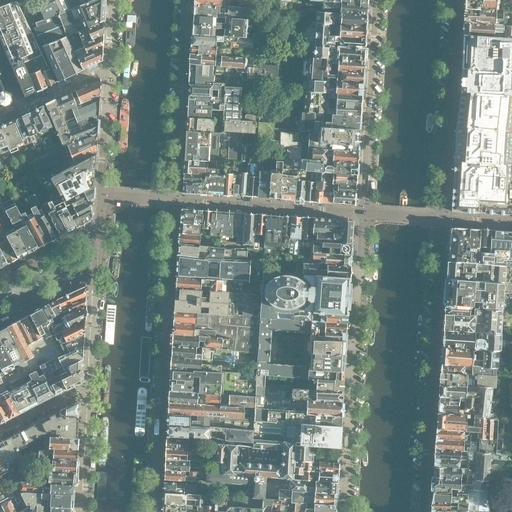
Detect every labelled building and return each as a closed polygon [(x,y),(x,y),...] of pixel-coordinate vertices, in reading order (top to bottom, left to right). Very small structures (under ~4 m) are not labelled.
[(32,35),(28,27),(15,0),(0,0),(0,38),(0,39),(12,69),(13,70),(25,64),(29,73),(39,69),(47,66),(32,35)] [(104,16),(104,0),(97,0),(81,7),(71,12),(65,0),(35,0),(38,8),(55,1),(61,15),(59,16),(66,36),(104,20),(104,19),(103,19),(103,18),(103,16),(104,16)] [(65,0),(71,12),(81,7),(78,0),(65,0)] [(365,15),(366,9),(366,4),(309,0),(309,6),(318,7),(323,4),(323,8),(334,9),(334,7),(340,7),(340,13),(365,15)] [(511,0),(465,0),(465,8),(495,10),(495,6),(501,6),(501,10),(511,10),(511,0)] [(71,48),(66,36),(59,16),(61,15),(55,1),(38,8),(44,19),(39,21),(36,22),(32,24),(44,51),(50,66),(51,67),(57,80),(57,81),(82,69),(77,58),(102,47),(103,34),(71,48)] [(248,19),(249,7),(230,6),(194,4),(193,16),(247,19),(248,19)] [(511,25),(511,10),(501,10),(501,11),(495,10),(465,8),(464,22),(511,25)] [(126,14),(124,45),(125,46),(126,47),(127,48),(128,48),(129,48),(130,48),(131,48),(132,48),(133,47),(134,47),(135,46),(135,45),(136,45),(137,15),(137,14),(136,13),(136,12),(135,12),(134,11),(133,11),(132,10),(131,10),(130,11),(129,11),(128,12),(127,13),(126,14)] [(288,22),(289,10),(279,10),(279,17),(279,21),(286,22),(288,22)] [(334,25),(334,18),(341,18),(340,25),(365,26),(365,15),(340,13),(317,12),(316,20),(313,20),(312,23),(334,25)] [(246,38),(247,19),(193,16),(192,35),(213,36),(214,28),(224,29),(223,37),(246,38)] [(103,34),(103,30),(103,25),(103,23),(104,20),(66,36),(71,48),(103,34)] [(279,21),(273,21),(271,21),(270,39),(278,40),(279,21)] [(287,37),(288,28),(286,27),(286,22),(279,21),(278,40),(277,44),(285,45),(285,38),(287,37)] [(511,37),(511,25),(464,22),(463,34),(511,37)] [(334,37),(335,29),(340,29),(340,37),(364,38),(365,26),(340,25),(334,25),(312,23),(312,26),(316,27),(315,36),(334,37)] [(511,37),(463,34),(461,69),(460,92),(456,126),(455,141),(453,141),(452,145),(455,146),(454,161),(453,175),(450,175),(450,181),(452,181),(451,210),(451,211),(507,214),(511,214),(511,179),(510,179),(511,162),(511,152),(511,151),(511,37)] [(253,48),(254,38),(246,38),(223,37),(213,36),(192,35),(191,35),(191,45),(230,47),(236,48),(236,47),(253,48)] [(334,48),(334,42),(339,42),(339,48),(363,50),(364,38),(340,37),(334,37),(315,36),(315,45),(311,45),(311,46),(315,47),(334,48)] [(277,49),(277,44),(278,40),(270,39),(269,49),(277,49)] [(230,54),(230,47),(191,45),(190,53),(215,55),(221,55),(232,56),(232,54),(230,54)] [(101,60),(102,47),(77,58),(82,69),(101,60)] [(362,61),(363,53),(363,50),(339,48),(334,48),(315,47),(314,52),(316,52),(316,58),(322,58),(333,59),(334,53),(339,53),(338,59),(362,61)] [(244,67),(245,65),(245,57),(232,56),(221,55),(220,62),(217,62),(217,60),(215,60),(215,55),(190,53),(189,64),(228,66),(231,66),(244,67)] [(128,93),(129,92),(131,54),(124,54),(122,92),(122,93),(123,93),(123,94),(124,94),(125,94),(126,94),(127,94),(128,93)] [(362,72),(332,70),(332,74),(328,73),(329,70),(321,70),(322,58),(316,58),(310,58),(310,62),(307,62),(306,63),(305,74),(306,75),(309,75),(309,80),(361,83),(362,72)] [(362,72),(362,65),(362,61),(338,59),(333,59),(322,58),(321,70),(329,70),(329,63),(333,63),(333,64),(336,64),(336,67),(332,67),(332,70),(362,72)] [(32,82),(29,73),(25,64),(13,70),(24,97),(36,91),(32,82)] [(276,67),(269,67),(245,65),(244,67),(231,66),(231,69),(228,69),(228,66),(189,64),(188,84),(211,86),(211,83),(224,84),(224,86),(241,87),(274,90),(274,89),(275,78),(278,78),(279,67),(276,67)] [(54,82),(47,66),(39,69),(46,86),(54,82)] [(46,86),(39,69),(29,73),(32,82),(36,91),(46,86)] [(99,95),(100,79),(99,79),(75,91),(71,92),(76,105),(99,95)] [(361,83),(309,80),(308,91),(360,95),(361,83)] [(223,98),(224,86),(224,84),(211,83),(211,86),(188,84),(187,96),(223,98)] [(239,120),(241,87),(224,86),(223,98),(187,96),(187,97),(188,97),(187,117),(239,120)] [(12,102),(7,91),(0,94),(0,104),(1,107),(12,102)] [(359,115),(360,102),(360,95),(308,91),(305,91),(304,112),(322,113),(331,114),(359,115)] [(76,105),(71,92),(55,100),(60,111),(76,105)] [(97,119),(99,95),(76,105),(60,111),(68,131),(97,119)] [(121,102),(120,104),(118,142),(118,144),(118,146),(119,148),(119,149),(120,151),(120,152),(121,153),(122,154),(124,152),(125,151),(125,150),(126,148),(127,146),(127,145),(127,143),(129,104),(129,102),(128,101),(128,100),(126,99),(125,99),(124,99),(122,100),(121,100),(121,102)] [(68,131),(60,111),(55,100),(45,104),(60,141),(62,145),(72,141),(68,131)] [(51,127),(43,106),(30,112),(42,143),(44,147),(47,145),(46,141),(51,139),(47,128),(51,127)] [(272,128),(273,110),(259,109),(257,144),(257,145),(260,145),(280,146),(280,133),(285,133),(285,132),(285,129),(272,128)] [(42,143),(30,112),(21,116),(33,146),(34,147),(42,143)] [(358,129),(359,115),(331,114),(330,123),(321,122),(322,113),(304,112),(300,112),(299,131),(313,132),(313,134),(319,135),(320,127),(358,129)] [(33,146),(21,116),(13,120),(23,144),(26,149),(33,146)] [(212,131),(213,124),(223,124),(223,131),(254,133),(255,116),(245,116),(244,121),(239,120),(187,117),(186,117),(186,129),(212,131)] [(96,133),(97,119),(68,131),(72,141),(96,133)] [(23,144),(13,120),(0,125),(0,129),(8,149),(9,150),(23,144)] [(357,145),(358,134),(358,129),(320,127),(319,135),(319,143),(357,145)] [(0,152),(8,149),(0,129),(0,152)] [(240,157),(241,143),(241,134),(186,131),(184,160),(207,161),(218,162),(224,162),(233,162),(233,161),(240,161),(240,157)] [(356,163),(357,147),(357,145),(319,143),(319,135),(313,134),(285,132),(285,133),(280,133),(280,146),(280,147),(287,147),(286,159),(356,163)] [(40,183),(95,154),(97,133),(96,133),(72,141),(62,145),(60,141),(50,145),(51,146),(28,155),(29,156),(28,156),(29,159),(32,165),(32,166),(35,171),(34,171),(35,172),(37,178),(38,178),(40,183)] [(245,196),(248,144),(241,143),(240,157),(240,161),(238,196),(245,196)] [(257,197),(259,157),(260,145),(257,145),(257,144),(248,144),(245,196),(256,197),(257,197)] [(93,186),(95,154),(40,183),(40,184),(39,184),(40,185),(42,184),(43,187),(49,197),(55,194),(59,201),(62,200),(63,202),(93,186)] [(268,197),(269,173),(263,173),(264,165),(270,166),(270,158),(259,157),(257,197),(268,197)] [(356,174),(356,164),(356,163),(286,159),(286,164),(281,164),(281,169),(286,169),(296,170),(305,170),(316,171),(316,172),(325,172),(333,172),(333,173),(356,174)] [(206,169),(207,161),(184,160),(183,173),(201,174),(201,173),(209,174),(223,175),(224,162),(218,162),(218,169),(206,169)] [(238,196),(240,161),(233,161),(233,162),(233,169),(232,174),(231,195),(238,196)] [(279,198),(281,169),(281,164),(281,161),(276,161),(275,172),(269,172),(269,173),(268,197),(279,198)] [(231,195),(232,174),(229,174),(229,169),(233,169),(233,162),(224,162),(223,175),(222,195),(231,195)] [(294,199),(295,178),(286,177),(286,169),(281,169),(279,198),(294,199)] [(303,200),(305,170),(296,170),(295,178),(294,199),(303,200)] [(314,191),(315,182),(316,172),(316,171),(305,170),(303,200),(313,201),(314,191)] [(355,184),(355,177),(356,174),(333,173),(333,178),(330,178),(330,179),(325,179),(325,172),(316,172),(315,182),(325,182),(336,183),(355,184)] [(200,183),(201,174),(183,173),(182,182),(200,183)] [(207,194),(209,174),(201,173),(201,174),(200,183),(200,193),(207,194)] [(222,195),(223,175),(209,174),(207,194),(222,195)] [(200,193),(200,183),(182,182),(182,193),(200,193)] [(354,204),(354,193),(333,191),(333,189),(325,188),(325,182),(315,182),(314,191),(322,192),(330,192),(333,193),(332,203),(354,204)] [(354,193),(355,187),(355,184),(336,183),(336,186),(333,186),(333,189),(333,191),(354,193)] [(92,197),(93,186),(63,202),(65,206),(70,203),(73,207),(92,197)] [(321,202),(322,192),(314,191),(313,201),(321,202)] [(332,203),(333,193),(330,192),(322,192),(321,202),(332,203)] [(47,220),(44,214),(34,194),(25,199),(34,216),(48,242),(56,237),(47,220)] [(67,210),(65,206),(63,202),(62,200),(59,201),(55,194),(49,197),(51,200),(53,205),(57,203),(60,209),(56,211),(67,232),(76,227),(72,219),(67,210)] [(92,208),(92,207),(91,207),(92,198),(92,197),(73,207),(67,210),(72,219),(91,208),(92,208)] [(38,247),(20,214),(11,198),(1,203),(28,253),(28,252),(30,251),(31,251),(31,250),(34,248),(34,249),(35,248),(37,247),(38,247)] [(67,232),(56,211),(53,205),(51,200),(46,202),(51,211),(47,213),(59,236),(67,232)] [(28,253),(1,203),(0,203),(0,225),(1,228),(17,258),(18,257),(20,256),(20,257),(20,256),(24,254),(25,254),(27,253),(28,253)] [(193,216),(194,210),(194,207),(186,207),(185,209),(181,208),(180,215),(193,216)] [(89,220),(91,217),(91,208),(72,219),(76,227),(89,220)] [(201,224),(202,210),(194,210),(193,216),(193,223),(201,224)] [(210,227),(211,211),(203,210),(202,210),(201,224),(201,234),(201,235),(209,236),(209,227),(210,227)] [(230,243),(230,241),(232,212),(211,211),(210,227),(209,227),(209,236),(209,237),(220,237),(219,247),(242,248),(242,244),(230,243)] [(48,242),(34,216),(28,219),(24,212),(20,214),(38,247),(48,242)] [(242,242),(244,213),(232,212),(230,241),(237,241),(237,242),(242,242)] [(253,245),(255,214),(244,213),(242,242),(242,244),(253,245)] [(264,234),(266,214),(255,214),(253,245),(253,248),(258,248),(259,233),(264,234)] [(280,247),(282,216),(266,214),(264,234),(266,234),(265,249),(280,250),(280,247)] [(287,250),(290,216),(289,217),(282,216),(280,247),(284,247),(283,250),(287,250)] [(299,251),(301,217),(290,216),(287,250),(287,254),(295,254),(294,263),(298,263),(298,257),(299,251)] [(310,252),(311,241),(313,218),(301,217),(299,251),(310,252)] [(351,239),(353,221),(352,220),(340,219),(313,218),(311,241),(351,243),(353,243),(354,239),(351,239)] [(149,226),(149,228),(147,257),(147,259),(148,260),(150,261),(151,262),(152,261),(154,261),(155,260),(155,259),(156,258),(157,228),(157,227),(157,225),(157,224),(156,222),(156,221),(155,221),(154,219),(153,219),(152,220),(151,221),(150,222),(150,223),(149,225),(149,226)] [(201,224),(193,223),(180,222),(179,232),(201,234),(201,224)] [(511,266),(510,266),(511,232),(489,230),(479,229),(449,227),(447,250),(447,261),(445,261),(444,266),(447,267),(446,278),(444,304),(469,306),(471,306),(471,307),(511,309),(511,266)] [(17,258),(1,228),(0,228),(0,250),(7,263),(17,258)] [(118,276),(118,275),(123,235),(123,234),(122,234),(122,233),(121,233),(120,233),(119,232),(118,232),(118,233),(117,233),(116,233),(115,234),(110,275),(111,275),(111,276),(111,277),(112,278),(113,279),(114,279),(115,279),(116,279),(117,278),(118,278),(118,277),(118,276)] [(200,245),(201,235),(201,234),(179,232),(178,243),(200,245)] [(350,255),(351,243),(311,241),(310,252),(320,253),(321,246),(329,247),(328,253),(350,255)] [(246,259),(247,248),(242,248),(219,247),(200,245),(178,243),(177,254),(219,258),(246,259)] [(349,266),(350,258),(350,255),(328,253),(320,253),(310,252),(310,259),(324,259),(324,264),(349,266)] [(269,272),(270,261),(246,259),(219,258),(177,254),(176,277),(244,281),(248,282),(263,283),(263,272),(269,272)] [(349,273),(349,270),(349,266),(324,264),(300,263),(298,263),(294,263),(294,274),(349,277),(351,277),(351,273),(349,273)] [(346,314),(348,293),(349,277),(294,274),(269,272),(263,272),(263,283),(248,282),(247,293),(244,292),(175,288),(175,299),(174,311),(260,316),(272,317),(272,318),(311,321),(311,312),(346,314)] [(244,292),(244,281),(176,277),(175,288),(244,292)] [(60,308),(86,297),(86,286),(56,300),(60,308)] [(85,306),(85,300),(86,297),(60,308),(62,311),(68,308),(70,312),(85,306)] [(62,311),(60,308),(56,300),(49,304),(57,319),(64,315),(62,311)] [(57,319),(49,304),(41,308),(49,323),(52,322),(57,319)] [(468,315),(469,306),(444,304),(444,313),(468,315)] [(48,339),(84,319),(85,306),(70,312),(64,315),(67,320),(54,327),(52,322),(49,323),(41,327),(44,332),(48,339)] [(49,323),(41,308),(30,314),(41,334),(44,332),(41,327),(49,323)] [(104,345),(113,345),(116,309),(107,309),(104,345)] [(499,333),(501,310),(474,309),(473,315),(468,315),(444,313),(441,313),(441,316),(444,317),(443,329),(443,330),(473,332),(482,332),(499,333)] [(258,352),(260,316),(174,311),(173,322),(172,334),(230,337),(229,349),(229,350),(235,350),(258,352)] [(346,323),(346,315),(346,314),(311,312),(311,321),(316,321),(316,317),(326,318),(326,322),(346,323)] [(40,368),(83,345),(84,333),(84,332),(84,319),(48,339),(44,341),(41,334),(30,314),(7,326),(0,329),(0,339),(14,365),(16,364),(37,404),(54,395),(50,386),(45,377),(40,368)] [(269,363),(271,330),(310,333),(310,330),(311,321),(272,318),(272,317),(260,316),(258,352),(257,375),(307,378),(307,377),(308,369),(308,367),(308,366),(269,363)] [(345,332),(346,326),(346,323),(326,322),(316,321),(311,321),(310,330),(318,330),(318,326),(325,326),(325,331),(345,332)] [(345,341),(345,335),(345,332),(325,331),(324,335),(318,335),(318,330),(310,330),(310,333),(310,339),(345,341)] [(503,351),(504,334),(499,333),(482,332),(481,342),(472,341),(473,332),(443,330),(442,347),(497,350),(503,351)] [(198,347),(198,340),(203,341),(202,347),(229,349),(230,337),(172,334),(172,345),(196,346),(198,347)] [(139,375),(148,376),(150,336),(142,335),(139,375)] [(0,372),(14,365),(0,339),(0,372)] [(343,371),(344,354),(344,351),(344,348),(345,341),(310,339),(309,345),(309,355),(310,355),(310,367),(308,367),(308,369),(315,370),(322,370),(343,371)] [(45,377),(82,358),(83,345),(40,368),(45,377)] [(195,352),(196,346),(172,345),(171,356),(201,358),(201,353),(195,352)] [(233,367),(235,350),(229,350),(229,349),(202,347),(201,347),(201,353),(201,358),(171,356),(170,368),(221,371),(221,366),(233,367)] [(495,367),(497,350),(442,347),(441,364),(494,367),(495,367)] [(50,386),(61,380),(81,369),(82,369),(82,358),(45,377),(50,386)] [(16,364),(14,365),(0,372),(0,374),(20,412),(30,407),(37,404),(16,364)] [(108,403),(111,367),(111,366),(110,365),(109,364),(108,364),(107,364),(106,364),(106,365),(105,365),(105,366),(104,366),(102,403),(103,404),(103,405),(104,405),(104,406),(105,406),(106,406),(107,406),(107,405),(108,405),(108,404),(108,403)] [(493,376),(494,367),(441,364),(440,372),(462,374),(463,369),(471,370),(471,374),(493,376)] [(255,407),(256,385),(256,381),(238,380),(239,372),(221,371),(170,368),(169,390),(220,393),(228,394),(227,406),(243,407),(255,407)] [(81,382),(81,369),(61,380),(66,389),(81,382)] [(342,379),(343,371),(322,370),(322,374),(314,374),(315,370),(308,369),(307,377),(342,379)] [(471,374),(462,374),(440,372),(439,384),(464,385),(470,386),(492,387),(493,376),(471,374)] [(0,400),(9,418),(20,412),(0,374),(0,400)] [(342,379),(307,377),(307,378),(257,375),(256,381),(256,385),(285,387),(291,388),(342,391),(342,379)] [(66,389),(61,380),(50,386),(54,395),(66,389)] [(488,414),(489,390),(495,390),(495,387),(492,387),(470,386),(470,392),(464,391),(464,385),(439,384),(439,395),(475,397),(474,406),(473,414),(473,417),(496,419),(496,416),(491,415),(491,414),(488,414)] [(341,402),(291,399),(284,398),(285,387),(256,385),(255,407),(254,418),(254,420),(284,422),(300,423),(301,414),(340,416),(341,402)] [(341,402),(342,391),(291,388),(291,399),(341,402)] [(219,405),(220,393),(169,390),(168,402),(219,405)] [(457,405),(457,400),(464,401),(464,405),(474,406),(475,397),(439,395),(438,403),(457,405)] [(138,401),(137,428),(137,429),(137,430),(137,431),(138,431),(138,432),(139,432),(140,432),(141,432),(142,432),(143,432),(143,431),(144,431),(144,430),(144,429),(146,401),(145,400),(145,399),(144,399),(144,398),(143,398),(142,398),(141,398),(140,398),(139,398),(139,399),(138,400),(138,401)] [(0,422),(9,418),(0,400),(0,422)] [(78,416),(79,403),(77,401),(77,402),(59,411),(59,415),(78,416)] [(227,406),(219,405),(168,402),(167,413),(208,415),(219,416),(242,418),(243,407),(227,406)] [(464,409),(457,408),(457,405),(438,403),(438,412),(473,414),(474,406),(464,405),(464,409)] [(78,438),(78,416),(59,415),(59,411),(39,421),(45,433),(47,436),(49,436),(49,435),(78,438)] [(493,440),(494,440),(494,438),(502,439),(501,449),(511,450),(511,420),(496,419),(473,417),(473,414),(438,412),(437,428),(476,431),(476,441),(475,451),(492,452),(493,450),(493,440)] [(208,424),(208,415),(167,413),(167,424),(213,427),(213,424),(208,424)] [(340,419),(340,416),(301,414),(300,423),(340,426),(340,419)] [(99,419),(99,420),(97,463),(98,464),(98,465),(99,465),(100,465),(101,465),(102,465),(103,465),(104,465),(105,464),(106,463),(108,418),(107,417),(106,416),(105,416),(104,416),(103,416),(102,416),(101,417),(100,418),(99,419)] [(253,429),(254,420),(254,418),(242,418),(219,416),(219,427),(253,429)] [(338,447),(340,426),(300,423),(300,431),(290,430),(290,427),(284,427),(284,422),(254,420),(253,429),(252,439),(283,441),(283,433),(294,433),(294,434),(298,435),(298,437),(299,437),(299,445),(311,445),(338,447)] [(17,447),(45,433),(39,421),(11,436),(17,447)] [(219,427),(213,427),(167,424),(166,436),(187,437),(187,432),(193,433),(193,437),(212,438),(224,440),(252,442),(252,439),(253,429),(219,427)] [(462,440),(463,434),(464,435),(469,435),(469,440),(476,441),(476,431),(437,428),(436,438),(462,440)] [(77,449),(78,438),(49,435),(49,436),(48,447),(77,449)] [(0,468),(22,457),(17,447),(11,436),(0,441),(0,468)] [(475,451),(476,441),(469,440),(462,440),(436,438),(435,448),(435,449),(459,450),(467,451),(475,451)] [(186,451),(187,440),(166,439),(165,449),(186,451)] [(303,461),(310,461),(311,445),(299,445),(295,444),(295,442),(283,441),(252,439),(252,442),(252,447),(282,449),(281,466),(239,462),(238,474),(234,473),(236,445),(217,443),(215,462),(223,462),(222,473),(222,474),(254,476),(253,480),(261,481),(260,482),(265,482),(266,477),(289,479),(293,479),(293,474),(303,474),(303,461)] [(76,460),(77,449),(48,447),(44,446),(44,449),(38,449),(37,457),(38,457),(47,458),(47,453),(53,454),(52,458),(76,460)] [(186,456),(186,451),(165,449),(165,459),(193,460),(198,461),(198,457),(186,456)] [(459,455),(459,450),(435,449),(435,458),(474,460),(475,451),(467,451),(467,455),(459,455)] [(505,480),(506,466),(490,465),(490,461),(493,461),(493,452),(492,452),(475,451),(474,460),(435,458),(433,477),(460,479),(465,479),(473,479),(486,480),(493,481),(493,479),(505,480)] [(132,493),(142,494),(143,454),(134,453),(132,493)] [(75,472),(76,461),(76,460),(52,458),(47,458),(38,457),(37,469),(75,472)] [(187,471),(188,464),(193,464),(193,460),(165,459),(164,469),(185,471),(187,471)] [(337,472),(337,467),(338,463),(319,462),(318,467),(311,466),(311,461),(310,461),(303,461),(303,474),(302,480),(310,480),(311,480),(311,475),(317,475),(317,480),(336,482),(336,481),(337,472)] [(96,499),(106,499),(106,466),(97,466),(96,499)] [(74,484),(75,475),(75,472),(37,469),(33,468),(32,480),(74,484)] [(185,476),(185,471),(164,469),(164,479),(195,481),(195,471),(189,471),(189,476),(185,476)] [(253,480),(254,476),(222,474),(222,473),(205,472),(204,481),(253,485),(252,498),(264,499),(265,482),(260,482),(261,481),(253,480)] [(459,484),(460,479),(433,477),(432,487),(473,489),(473,479),(465,479),(465,485),(459,484)] [(73,495),(74,484),(32,480),(23,479),(14,484),(18,491),(73,495)] [(335,493),(336,489),(336,482),(317,480),(314,480),(314,487),(309,487),(310,480),(302,480),(293,479),(289,479),(288,490),(278,490),(277,500),(287,500),(289,500),(289,501),(294,502),(302,502),(302,496),(312,496),(312,503),(313,503),(335,504),(335,493)] [(487,511),(489,496),(493,497),(493,488),(486,487),(485,491),(483,491),(484,483),(486,483),(486,480),(473,479),(473,489),(432,487),(432,491),(431,500),(431,508),(467,511),(466,511),(487,511)] [(195,493),(196,485),(163,482),(163,492),(175,493),(175,492),(195,493)] [(29,511),(18,491),(14,484),(4,489),(4,490),(0,492),(0,508),(2,511),(29,511)] [(72,511),(73,507),(73,495),(18,491),(29,511),(72,511)] [(202,505),(203,494),(195,493),(175,492),(175,493),(163,492),(162,503),(180,504),(185,504),(186,499),(195,499),(194,504),(197,505),(202,505)] [(213,511),(214,506),(207,505),(207,501),(211,501),(212,494),(203,494),(202,505),(201,511),(213,511)] [(224,511),(226,496),(215,495),(214,506),(213,511),(224,511)] [(237,511),(237,509),(230,508),(230,507),(231,507),(232,506),(233,505),(233,497),(226,496),(224,511),(237,511)] [(248,511),(249,510),(250,510),(250,497),(248,497),(248,498),(243,497),(242,506),(243,507),(244,508),(245,508),(245,509),(237,509),(237,511),(248,511)] [(270,511),(271,508),(272,508),(272,507),(272,499),(264,499),(252,498),(250,497),(250,510),(249,510),(248,511),(270,511)] [(282,511),(283,508),(287,508),(287,500),(277,500),(272,499),(272,507),(276,507),(275,511),(282,511)] [(334,511),(335,504),(313,503),(313,509),(304,508),(305,502),(302,502),(294,502),(293,511),(297,511),(304,511),(334,511)] [(180,510),(180,504),(162,503),(161,511),(193,511),(193,505),(185,504),(185,511),(180,510)]
